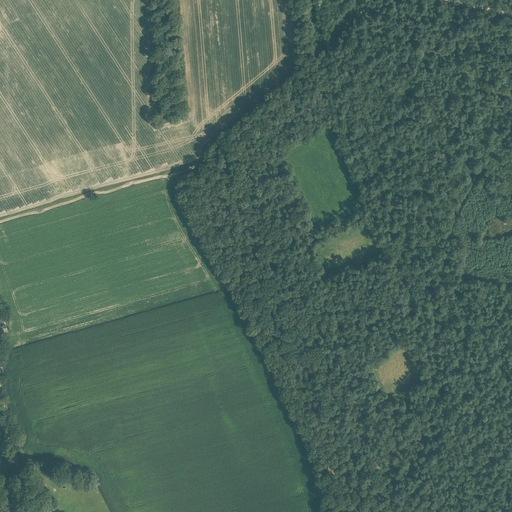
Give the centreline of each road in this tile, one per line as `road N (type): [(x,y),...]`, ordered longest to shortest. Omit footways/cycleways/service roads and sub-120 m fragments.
road 1 (track): [(435,366),(439,410),(416,454),(348,393),(298,379),(200,211),(193,166)]
road 2 (track): [(369,0),(303,81),(201,162),(0,221)]
road 3 (track): [(511,372),(434,362),(448,238),(478,173),(494,104),(511,89)]
road 4 (track): [(511,99),(362,10)]
road 5 (unclassified): [(34,511),(0,393)]
